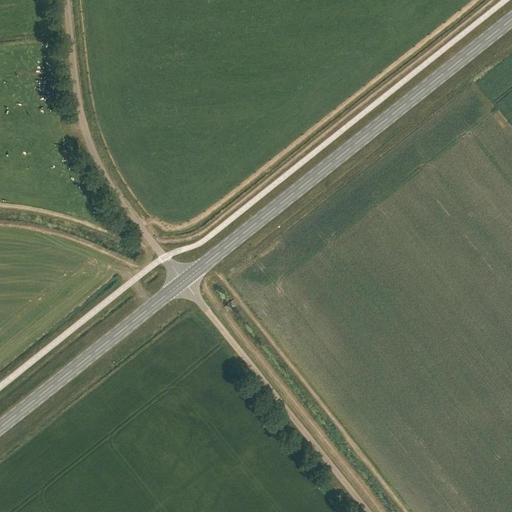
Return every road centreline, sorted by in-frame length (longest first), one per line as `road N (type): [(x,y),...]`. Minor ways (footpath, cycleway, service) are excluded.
road 1 (primary): [(183,280),(511,19)]
road 2 (unclassified): [(183,280),(89,144),(66,0)]
road 3 (unclassified): [(367,511),(183,280)]
road 4 (primary): [(0,426),(183,280)]
